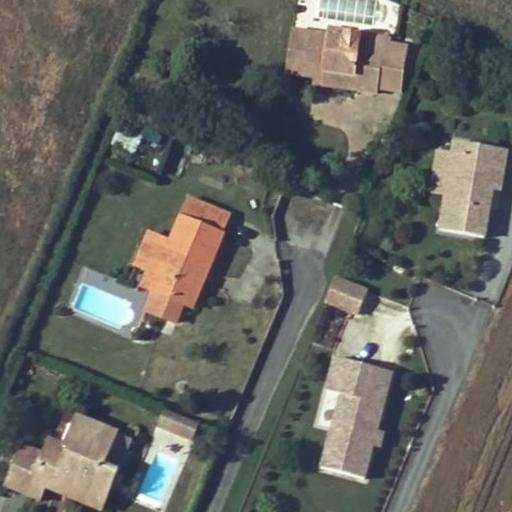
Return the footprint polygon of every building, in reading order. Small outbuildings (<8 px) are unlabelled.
[(344,38),(345,31),(330,29),(329,36),(344,38)] [(384,52),(384,51),(361,48),(363,33),(345,31),(344,38),(329,36),(293,31),(287,74),(315,78),(355,83),(354,90),(378,93),(379,88),(383,53),(384,52)] [(385,45),(386,36),(363,33),(361,48),(384,51),(385,45)] [(408,55),(409,49),(385,45),(384,51),(384,52),(408,55)] [(401,91),(406,56),(408,56),(408,55),(384,52),(383,53),(379,88),(401,91)] [(355,83),(315,78),(314,84),(354,90),(355,83)] [(492,191),(494,182),(502,183),(508,151),(455,142),(454,155),(446,196),(441,230),(484,238),(492,191)] [(446,196),(454,155),(439,152),(432,194),(446,196)] [(501,192),(502,183),(494,182),(492,191),(501,192)] [(208,273),(232,216),(189,199),(171,243),(158,275),(151,291),(153,291),(160,294),(153,313),(176,323),(184,305),(187,306),(199,276),(195,274),(197,269),(208,273)] [(158,275),(171,243),(149,234),(136,266),(148,271),(142,287),(151,291),(158,275)] [(193,308),(208,273),(197,269),(195,274),(199,276),(187,306),(193,308)] [(325,302),(358,315),(367,292),(335,279),(325,302)] [(153,313),(160,294),(153,291),(145,310),(153,313)] [(373,446),(377,430),(384,406),(367,401),(376,368),(336,358),(327,392),(341,395),(322,469),(365,480),(373,446)] [(384,406),(393,373),(376,368),(367,401),(384,406)] [(171,429),(177,415),(167,411),(161,425),(171,429)] [(192,438),(198,423),(177,415),(171,429),(192,438)] [(118,472),(104,466),(117,434),(118,433),(79,417),(67,447),(66,448),(71,450),(67,458),(47,450),(45,455),(40,467),(19,459),(7,487),(40,500),(45,486),(57,491),(60,482),(73,487),(69,496),(89,504),(94,491),(108,496),(118,472)] [(379,448),(383,432),(377,430),(373,446),(379,448)] [(118,472),(131,440),(117,434),(104,466),(118,472)] [(67,458),(71,450),(66,448),(67,447),(51,440),(47,450),(67,458)] [(40,467),(45,455),(24,446),(19,459),(40,467)] [(69,496),(73,487),(60,482),(57,491),(69,496)] [(108,496),(94,491),(89,504),(102,510),(108,496)]
